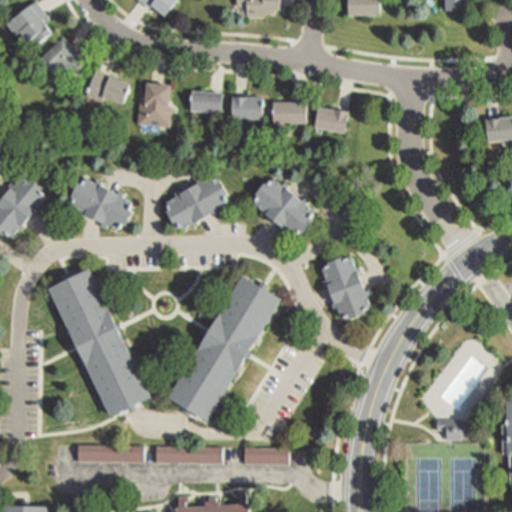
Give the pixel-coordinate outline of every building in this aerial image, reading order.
[(139,0),(152,11),(154,8),(166,17),(180,0),(139,0)] [(238,0),(238,7),(248,7),(248,18),(267,18),(267,15),(276,15),(276,11),(282,11),(281,0),(238,0)] [(349,0),(382,0),(382,16),(350,16),(349,0)] [(446,0),(446,12),(468,11),(468,0),(446,0)] [(9,25),(17,35),(22,32),(36,50),(55,35),(48,26),(53,22),(37,2),(9,25)] [(65,37),(41,61),(50,70),(80,72),(89,62),(65,37)] [(98,71),(113,76),(113,78),(133,85),(126,105),(106,98),(104,102),(88,97),(98,71)] [(139,124),(142,103),(147,104),(149,84),(173,86),(170,106),(175,107),(172,128),(139,124)] [(193,92),(192,112),(223,114),(225,94),(193,92)] [(234,97),(233,120),(264,121),(264,97),(246,97),(246,98),(237,98),(237,97),(234,97)] [(274,103),(274,124),(309,124),(309,103),(274,103)] [(320,108),(316,129),(347,135),(351,113),(335,110),(335,111),(320,108)] [(511,140),(490,143),(487,120),(489,119),(489,120),(501,119),(501,118),(511,117),(511,140)] [(0,232),(7,238),(10,235),(15,239),(22,230),(26,233),(29,229),(25,226),(38,211),(41,214),(45,209),(42,206),(49,197),(43,192),(45,188),(33,178),(30,182),(24,176),(16,185),(13,183),(10,187),(13,189),(0,205),(0,232)] [(167,203),(172,211),(168,213),(177,229),(181,226),(183,231),(193,226),(196,230),(203,226),(200,222),(215,214),(217,218),(224,214),(222,210),(230,205),(226,198),(230,196),(223,182),(219,184),(214,176),(204,182),(203,179),(198,181),(200,185),(182,194),(181,192),(176,194),(178,197),(167,203)] [(88,178),(84,186),(80,184),(71,200),(75,202),(73,207),(83,212),(81,216),(86,219),(88,215),(104,224),(103,227),(109,230),(111,227),(120,232),(124,225),(128,227),(135,213),(131,211),(135,203),(125,198),(127,194),(122,192),(121,195),(103,186),(104,183),(100,181),(98,183),(88,178)] [(276,178),(270,185),(267,182),(255,196),(259,199),(255,204),(264,211),(261,215),(267,219),(270,216),(284,226),(281,230),(287,234),(290,231),(297,237),(302,231),(306,234),(316,221),(312,218),(318,211),(309,204),(311,201),(307,198),(305,201),(289,188),(291,186),(287,183),(285,185),(276,178)] [(353,258),(345,261),(343,257),(326,264),(328,268),(323,270),(327,281),(324,282),(326,287),(329,286),(336,304),(333,305),(335,310),(338,309),(343,320),(350,317),(352,321),(367,315),(365,311),(373,308),(369,297),(373,296),(370,291),(367,292),(360,274),(363,273),(361,268),(358,269),(353,258)] [(91,269),(74,278),(72,273),(65,276),(68,281),(50,290),(114,417),(130,409),(132,414),(141,410),(139,405),(155,397),(91,269)] [(285,301),(268,290),(271,286),(265,282),(262,287),(245,277),(171,398),(186,408),(184,412),(192,417),(195,413),(210,422),(285,301)] [(439,420),(439,432),(448,432),(448,442),(462,442),(462,440),(468,440),(469,422),(462,422),(462,421),(439,420)] [(81,446),(80,462),(149,463),(149,447),(81,446)] [(158,448),(158,463),(225,464),(225,448),(158,448)] [(246,449),(246,465),(291,466),(292,450),(246,449)] [(178,508),(178,511),(253,511),(253,504),(251,504),(250,494),(241,494),(242,505),(224,506),(224,502),(216,502),(216,498),(208,498),(209,503),(202,503),(202,507),(189,508),(188,497),(180,497),(181,508),(178,508)] [(49,511),(50,508),(32,508),(32,503),(23,503),(23,508),(4,507),(3,511),(49,511)]
